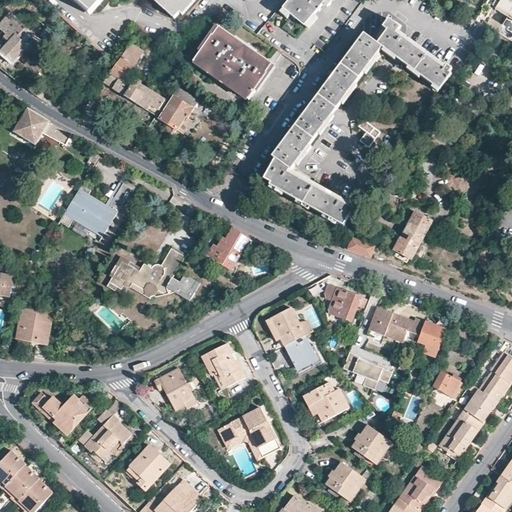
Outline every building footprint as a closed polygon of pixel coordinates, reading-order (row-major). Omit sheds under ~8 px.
[(74,0),(90,14),(103,0),(74,0)] [(153,0),(173,19),(181,11),(190,0),(153,0)] [(319,8),(325,0),(289,0),(283,9),(304,26),(317,10),(318,11),(320,9),(319,8)] [(511,0),(501,0),(496,8),(511,17),(511,0)] [(511,17),(496,8),(495,9),(511,19),(511,17)] [(35,31),(21,19),(19,20),(10,12),(0,22),(0,25),(8,33),(0,41),(0,55),(9,64),(27,46),(25,45),(36,33),(40,37),(47,29),(42,24),(35,31)] [(344,225),(345,225),(355,207),(291,171),(381,48),(439,90),(452,74),(449,72),(452,69),(447,65),(444,68),(396,33),(400,27),(389,19),(376,35),(376,38),(379,40),(377,43),(364,34),(272,158),(275,160),(265,179),(272,183),(270,186),(344,226),(344,225)] [(266,59),(218,26),(194,60),(248,99),(247,100),(248,101),(281,54),(274,48),(266,59)] [(129,72),(142,52),(136,48),(140,42),(134,39),(111,72),(123,80),(129,72)] [(160,96),(132,78),(128,83),(123,80),(111,72),(110,72),(103,82),(156,117),(172,92),(165,87),(160,96)] [(198,101),(175,87),(172,92),(156,117),(167,124),(161,133),(169,139),(175,130),(183,117),(187,119),(198,101)] [(87,125),(94,129),(105,113),(93,105),(94,103),(91,100),(85,109),(89,112),(82,122),(87,125)] [(44,118),(29,109),(28,109),(14,132),(35,145),(44,131),(66,144),(72,135),(57,125),(53,123),(49,121),(44,118)] [(183,117),(175,130),(182,134),(190,121),(187,119),(183,117)] [(369,134),(374,128),(364,121),(359,127),(366,133),(369,134)] [(380,133),(374,128),(369,134),(366,133),(360,142),(369,148),(380,133)] [(102,235),(123,201),(114,196),(109,206),(89,193),(91,189),(83,184),(80,187),(61,219),(69,224),(73,218),(102,235)] [(410,260),(430,222),(427,221),(429,218),(426,217),(425,219),(414,213),(393,251),(395,252),(393,256),(406,263),(408,259),(410,260)] [(250,239),(234,229),(227,239),(224,237),(219,247),(215,245),(209,256),(232,270),(250,239)] [(358,254),(369,259),(373,247),(352,239),(348,250),(358,254)] [(194,290),(198,283),(193,280),(188,277),(187,276),(186,277),(185,277),(184,278),(182,280),(181,283),(173,278),(187,255),(173,246),(161,266),(163,267),(164,267),(165,269),(165,270),(166,271),(166,272),(165,273),(164,276),(153,269),(152,268),(153,265),(150,264),(149,266),(145,264),(141,271),(139,271),(138,269),(138,267),(138,266),(137,265),(131,261),(129,264),(123,260),(120,266),(117,264),(112,273),(114,274),(107,286),(116,292),(118,289),(122,291),(125,286),(129,288),(131,288),(133,283),(145,290),(146,294),(152,297),(154,297),(158,290),(166,295),(169,289),(174,293),(190,302),(196,293),(194,290)] [(131,261),(122,256),(117,264),(120,266),(123,260),(129,264),(131,261)] [(154,267),(153,269),(164,276),(165,273),(166,272),(166,271),(165,270),(165,269),(164,267),(163,267),(161,266),(160,265),(158,265),(157,265),(155,266),(154,267)] [(14,275),(0,272),(0,295),(9,297),(14,275)] [(133,283),(131,288),(150,299),(152,297),(146,294),(145,290),(133,283)] [(318,284),(310,289),(313,295),(322,291),(318,284)] [(331,301),(327,313),(351,322),(357,306),(362,308),(366,297),(328,284),(324,295),(324,296),(324,297),(324,299),(331,301)] [(54,312),(23,306),(16,338),(48,344),(54,312)] [(417,341),(425,323),(415,318),(413,322),(378,308),(377,307),(369,326),(384,332),(416,345),(417,341)] [(298,322),(291,308),(271,319),(281,339),(284,346),(285,346),(305,336),(298,322)] [(441,322),(432,318),(430,323),(440,327),(441,322)] [(281,339),(271,319),(266,321),(277,341),(281,339)] [(308,320),(298,322),(305,336),(314,331),(308,320)] [(425,322),(425,323),(417,341),(426,345),(423,353),(436,358),(446,329),(440,327),(430,323),(425,322)] [(384,332),(369,326),(368,330),(383,336),(384,332)] [(321,362),(313,346),(311,347),(305,336),(285,346),(284,346),(296,369),(310,362),(312,366),(321,362)] [(211,376),(214,374),(219,371),(227,387),(244,378),(244,379),(246,379),(236,360),(234,361),(231,354),(233,353),(228,343),(202,357),(211,376)] [(37,345),(35,357),(45,358),(47,347),(37,345)] [(382,369),(384,366),(378,363),(377,367),(358,359),(359,356),(349,352),(343,369),(352,373),(354,370),(366,375),(362,386),(374,390),(378,380),(387,384),(392,372),(382,369)] [(493,372),(479,391),(499,403),(511,385),(510,384),(511,381),(511,357),(504,352),(491,371),(493,372)] [(184,401),(194,396),(178,369),(154,382),(159,390),(163,387),(176,411),(185,405),(186,405),(184,401)] [(219,371),(214,374),(222,390),(227,387),(219,371)] [(443,371),(434,387),(452,398),(456,390),(458,391),(463,383),(443,371)] [(303,395),(309,406),(314,403),(318,413),(323,421),(349,408),(339,388),(334,391),(329,381),(303,395)] [(479,391),(470,385),(467,389),(476,395),(466,410),(484,422),(492,410),(493,411),(499,403),(479,391)] [(32,403),(41,412),(44,408),(69,432),(94,406),(84,396),(80,396),(77,399),(73,395),(71,398),(63,406),(60,403),(53,396),(49,400),(41,392),(32,403)] [(68,394),(60,403),(63,406),(71,398),(68,394)] [(197,403),(194,396),(184,401),(186,405),(185,405),(187,409),(197,403)] [(314,403),(309,406),(314,416),(318,413),(314,403)] [(218,429),(225,442),(250,430),(263,457),(282,448),(260,407),(218,429)] [(44,408),(41,412),(66,435),(69,432),(44,408)] [(395,409),(392,415),(399,418),(402,412),(395,409)] [(484,422),(466,410),(465,410),(439,446),(447,452),(450,448),(460,455),(484,422)] [(120,420),(113,415),(93,437),(87,431),(78,441),(91,453),(92,451),(95,453),(101,459),(109,450),(107,448),(116,437),(119,440),(123,444),(132,434),(118,422),(120,420)] [(357,441),(352,448),(376,465),(392,442),(368,425),(361,435),(359,433),(355,440),(357,441)] [(250,430),(225,442),(228,448),(244,441),(249,443),(258,460),(263,457),(250,430)] [(119,440),(116,437),(107,448),(109,450),(119,440)] [(414,438),(410,443),(418,451),(422,446),(414,438)] [(437,445),(431,441),(427,448),(433,452),(437,445)] [(150,445),(125,472),(145,491),(170,464),(150,445)] [(450,448),(447,452),(457,459),(460,455),(450,448)] [(0,485),(2,488),(3,487),(25,464),(26,463),(12,450),(0,462),(0,485)] [(114,455),(109,450),(101,459),(102,460),(106,463),(114,455)] [(101,459),(95,453),(91,457),(99,464),(102,460),(101,459)] [(511,461),(503,475),(511,481),(511,461)] [(331,478),(326,485),(350,502),(366,479),(342,462),(335,472),(333,471),(328,476),(331,478)] [(39,478),(25,464),(3,487),(8,492),(10,490),(13,492),(10,496),(16,502),(17,501),(38,479),(39,478)] [(420,469),(395,503),(408,511),(421,511),(422,511),(420,509),(415,506),(431,485),(435,489),(437,490),(441,485),(420,469)] [(490,498),(506,510),(511,501),(511,481),(503,475),(501,477),(498,481),(501,483),(490,498)] [(35,511),(53,492),(38,479),(17,501),(23,507),(25,505),(27,507),(24,510),(25,511),(35,511)] [(161,503),(156,509),(158,511),(159,511),(190,511),(203,499),(182,480),(161,503)] [(488,496),(490,498),(501,483),(498,481),(488,496)] [(420,509),(435,489),(431,485),(415,506),(420,509)] [(308,505),(294,495),(280,511),(319,511),(310,506),(311,504),(309,503),(308,505)] [(504,511),(506,510),(490,498),(488,496),(475,511),(504,511)] [(161,503),(153,497),(140,511),(156,511),(158,511),(156,509),(161,503)] [(408,511),(395,503),(387,511),(408,511)]
